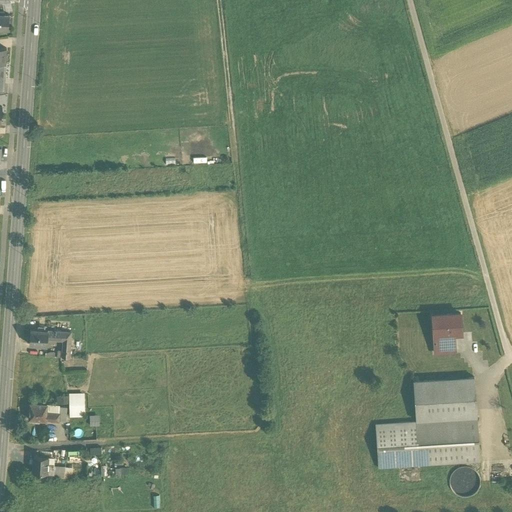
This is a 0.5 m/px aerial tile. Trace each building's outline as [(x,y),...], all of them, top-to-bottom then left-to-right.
[(0,14),(0,29),(8,30),(9,15),(3,15),(0,14)] [(460,313),(432,315),(434,341),(454,340),(454,333),(462,333),(460,313)] [(44,327),(38,326),(38,330),(31,329),(30,344),(47,345),(47,339),(48,330),(44,330),(44,327)] [(71,332),(48,330),(47,339),(63,341),(63,350),(62,351),(69,352),(71,332)] [(454,340),(434,341),(435,352),(455,351),(454,340)] [(474,377),(414,381),(416,421),(477,417),(474,377)] [(70,417),(85,417),(85,394),(69,394),(69,396),(70,403),(70,417)] [(47,405),(30,403),(29,419),(46,420),(46,412),(47,405)] [(58,405),(47,405),(46,412),(59,413),(59,407),(58,406),(58,405)] [(67,408),(59,407),(59,413),(60,413),(59,421),(66,422),(67,408)] [(59,413),(46,412),(46,420),(59,421),(60,413),(59,413)] [(477,417),(416,421),(419,465),(480,461),(477,417)] [(416,421),(376,423),(379,468),(419,465),(416,421)] [(92,466),(102,466),(101,446),(92,447),(92,466)] [(48,457),(33,456),(32,473),(47,474),(47,473),(48,464),(48,457)] [(65,466),(54,466),(53,474),(53,479),(64,478),(65,466)] [(479,487),(480,481),(479,476),(476,471),(471,467),(465,466),(459,467),(454,471),(450,476),(449,482),(451,488),(454,493),(459,496),(465,497),(471,496),(476,492),(479,487)]
